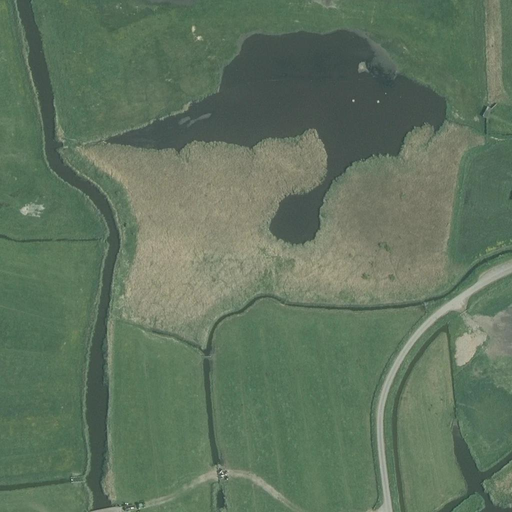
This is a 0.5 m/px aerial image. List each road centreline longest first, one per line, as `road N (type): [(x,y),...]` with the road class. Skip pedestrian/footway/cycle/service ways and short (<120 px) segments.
road 1 (track): [(387,511),(379,412),(387,384),(437,315),(511,266)]
road 2 (track): [(298,511),(239,474),(204,476),(163,503),(118,511)]
